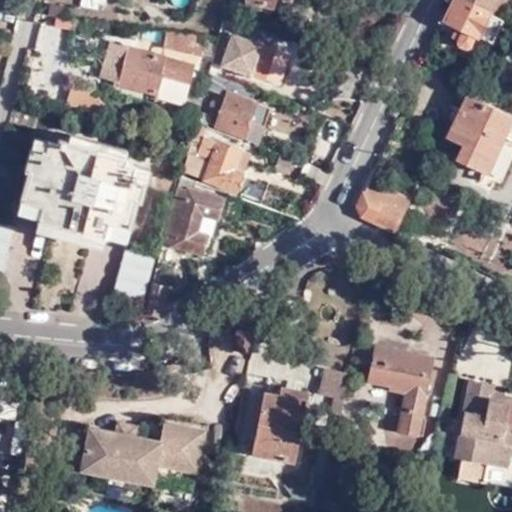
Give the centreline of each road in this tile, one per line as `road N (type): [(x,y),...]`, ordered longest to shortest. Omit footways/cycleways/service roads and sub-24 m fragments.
road 1 (residential): [(318,224),(150,330),(0,328)]
road 2 (residential): [(436,0),(318,224)]
road 3 (residential): [(511,317),(318,224)]
road 4 (unknown): [(0,152),(37,0)]
